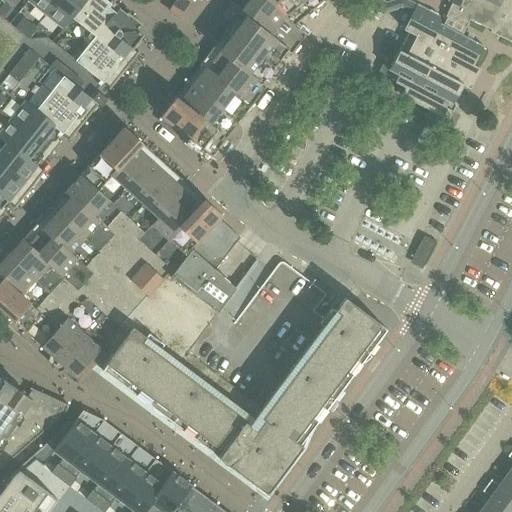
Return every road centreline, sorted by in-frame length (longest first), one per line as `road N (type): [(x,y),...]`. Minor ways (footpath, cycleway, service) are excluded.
road 1 (unclassified): [(199,167),(287,236),(426,309)]
road 2 (tertiary): [(426,309),(284,511)]
road 3 (tertiary): [(369,511),(485,343)]
road 4 (tertiary): [(511,144),(426,309)]
